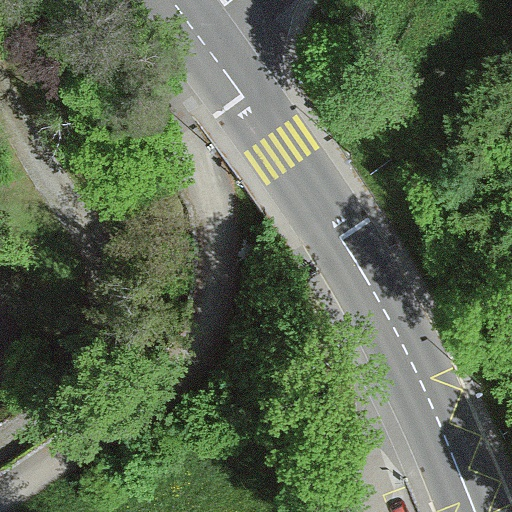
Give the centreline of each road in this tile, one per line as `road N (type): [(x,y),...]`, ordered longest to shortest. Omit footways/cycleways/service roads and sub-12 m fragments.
road 1 (residential): [(198,41),(214,222),(208,300),(195,332),(145,393),(0,492)]
road 2 (secondary): [(474,511),(365,280),(309,189),(198,41)]
